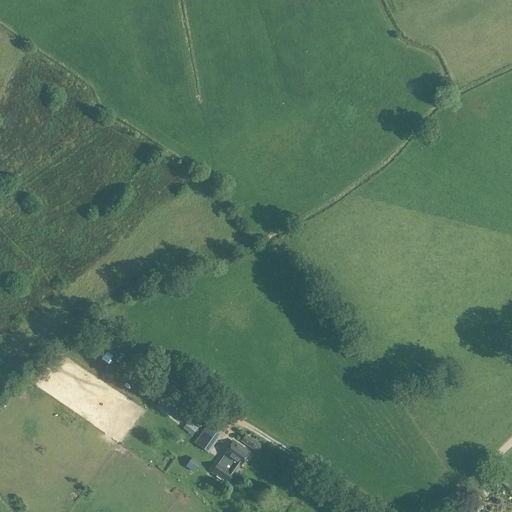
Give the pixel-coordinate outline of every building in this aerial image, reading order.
[(158,404),(181,423),(188,414),(165,395),(158,404)] [(197,414),(187,426),(195,432),(205,420),(197,414)] [(209,454),(223,434),(208,423),(194,443),(209,454)] [(262,446),(246,435),(241,442),(257,453),(262,446)] [(240,466),(249,453),(234,442),(224,456),(235,464),(230,472),(219,464),(212,473),(227,484),(237,471),(240,472),(243,469),(240,466)] [(194,472),(200,464),(192,458),(186,466),(194,472)] [(489,495),(481,486),(476,490),(484,499),(489,495)]
